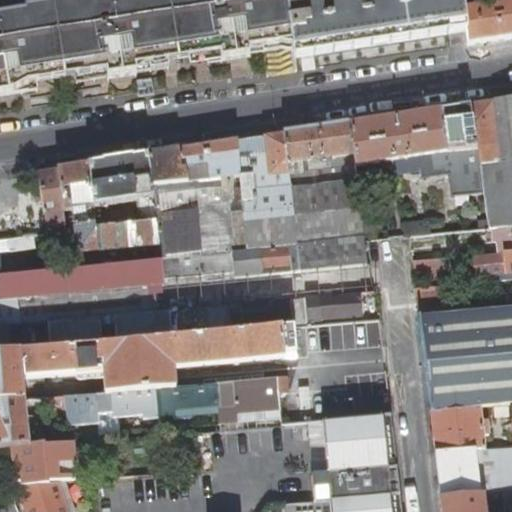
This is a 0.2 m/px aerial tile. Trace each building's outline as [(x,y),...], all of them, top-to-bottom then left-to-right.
[(109,0),(110,4),(98,6),(97,0),(83,0),(84,5),(25,14),(24,9),(0,12),(0,88),(38,83),(76,77),(293,43),(289,9),(288,0),(109,0)] [(295,61),(467,33),(464,9),(462,0),(355,0),(289,9),(293,43),(294,53),(295,61)] [(511,3),(464,9),(467,33),(469,46),(511,38),(511,3)] [(293,43),(76,77),(78,86),(169,73),(168,70),(208,64),(208,66),(237,62),(236,59),(282,53),(290,54),(294,53),(293,43)] [(0,98),(40,92),(38,83),(0,88),(0,98)] [(511,100),(472,107),(478,152),(484,195),(489,231),(510,229),(511,228),(511,100)] [(447,155),(478,152),(472,107),(457,109),(441,112),(447,154),(447,155)] [(406,160),(419,158),(447,154),(441,112),(407,117),(351,125),(354,156),(356,167),(356,168),(391,162),(392,170),(407,168),(406,160)] [(329,159),(354,156),(351,125),(318,130),(285,136),(297,250),(364,242),(366,242),(363,223),(361,204),(356,168),(356,167),(330,170),(329,159)] [(241,175),(237,143),(195,150),(148,158),(157,223),(160,248),(162,263),(164,283),(236,276),(234,256),(297,250),(285,136),(265,139),(268,171),(241,175)] [(268,171),(265,139),(252,141),(237,143),(241,175),(268,171)] [(453,198),(484,195),(478,152),(447,155),(453,198)] [(136,203),(140,225),(157,223),(148,158),(119,162),(89,167),(94,209),(136,203)] [(421,172),(419,158),(406,160),(407,168),(392,170),(393,177),(421,172)] [(79,255),(160,248),(157,223),(140,225),(106,229),(97,230),(95,219),(94,209),(89,167),(76,169),(56,172),(64,213),(71,212),(79,255)] [(44,216),(64,213),(56,172),(49,173),(36,175),(37,177),(40,194),(44,216)] [(34,195),(40,194),(37,177),(30,179),(34,195)] [(18,198),(24,240),(48,237),(46,227),(44,216),(40,194),(34,195),(18,198)] [(383,202),(361,204),(363,223),(385,221),(383,202)] [(46,227),(65,223),(64,213),(44,216),(46,227)] [(104,218),(95,219),(97,230),(106,229),(104,218)] [(402,222),(403,237),(429,236),(428,221),(402,222)] [(65,223),(46,227),(48,237),(67,234),(65,223)] [(0,256),(26,253),(24,240),(0,242),(0,256)] [(366,255),(364,242),(297,250),(234,256),(236,276),(237,281),(367,268),(366,255)] [(511,255),(474,259),(476,277),(505,274),(506,275),(511,274),(511,255)] [(441,275),(440,261),(412,264),(414,278),(441,275)] [(14,297),(21,328),(28,328),(33,327),(176,313),(174,299),(153,301),(152,290),(165,288),(164,283),(162,263),(72,272),(66,273),(13,278),(15,297),(14,297)] [(14,297),(10,278),(0,279),(0,330),(7,330),(21,328),(14,297)] [(511,292),(510,282),(495,283),(496,293),(511,292)] [(448,308),(446,288),(416,291),(418,307),(418,311),(448,308)] [(362,317),(360,295),(305,300),(307,322),(362,317)] [(293,323),(290,302),(205,311),(208,332),(241,329),(268,326),(293,323)] [(511,306),(419,314),(419,319),(511,310),(511,306)] [(511,310),(419,319),(422,343),(426,375),(428,385),(440,383),(444,383),(443,366),(511,360),(511,310)] [(33,327),(35,354),(78,350),(77,343),(169,335),(167,322),(183,321),(184,328),(194,327),(195,339),(208,338),(208,332),(205,311),(176,313),(33,327)] [(0,357),(11,356),(7,330),(0,330),(0,357)] [(104,375),(106,396),(142,393),(156,392),(171,390),(181,389),(180,370),(284,360),(282,331),(208,338),(195,339),(78,350),(35,354),(30,354),(11,356),(0,357),(0,406),(25,404),(23,382),(104,375)] [(511,360),(443,366),(444,383),(440,383),(428,385),(430,401),(432,414),(481,410),(511,408),(511,407),(511,360)] [(23,382),(25,404),(50,401),(106,396),(104,375),(23,382)] [(286,380),(275,381),(277,397),(286,396),(286,380)] [(264,405),(278,404),(277,397),(275,381),(261,382),(264,405)] [(212,402),(213,407),(223,406),(223,401),(232,400),(233,405),(233,408),(264,405),(261,382),(181,389),(171,390),(173,413),(203,410),(203,408),(203,403),(212,402)] [(158,414),(156,392),(142,393),(143,415),(158,414)] [(143,415),(142,393),(106,396),(50,401),(53,424),(83,421),(83,418),(82,413),(92,412),(93,417),(103,416),(103,411),(113,410),(113,415),(113,418),(143,416),(143,415)] [(354,401),(357,421),(392,417),(390,397),(354,401)] [(29,449),(25,404),(0,406),(0,453),(13,452),(13,451),(29,449)] [(483,423),(481,410),(432,414),(434,439),(436,456),(476,452),(485,452),(484,438),(490,438),(488,422),(483,423)] [(403,511),(392,417),(357,421),(329,423),(332,474),(316,476),(317,503),(273,508),(270,511),(403,511)] [(67,456),(66,447),(44,449),(45,455),(54,454),(55,458),(67,456)] [(45,455),(44,449),(44,448),(29,449),(13,451),(13,452),(17,488),(48,486),(45,455)] [(476,452),(436,456),(439,477),(441,500),(484,496),(511,494),(511,475),(510,450),(485,452),(476,452)] [(54,454),(45,455),(48,486),(56,485),(57,485),(55,458),(54,454)] [(65,511),(56,485),(48,486),(17,488),(26,511),(65,511)] [(511,511),(511,494),(484,496),(441,500),(442,511),(490,511),(490,509),(505,508),(505,511),(511,511)]
